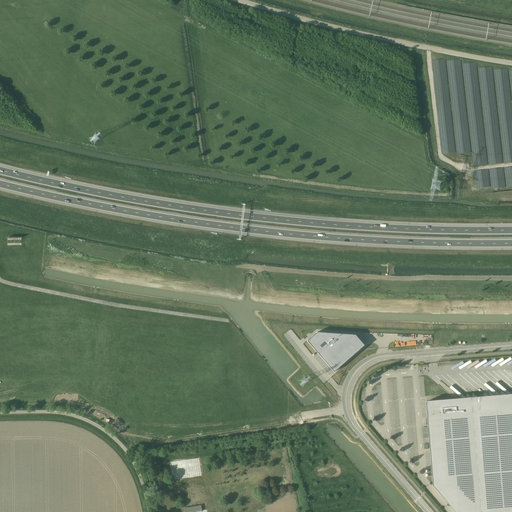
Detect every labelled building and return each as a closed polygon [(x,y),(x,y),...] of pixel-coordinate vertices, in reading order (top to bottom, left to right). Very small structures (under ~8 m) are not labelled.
[(0,385),(194,424),(213,330),(17,290),(0,373),(0,385)] [(317,337),(307,345),(333,375),(362,349),(354,339),(317,337)] [(482,364),(484,368),(496,361),(494,358),(488,362),(486,359),(475,365),(476,367),(482,364)] [(511,511),(511,394),(427,401),(434,486),(456,511),(511,511)] [(373,405),(374,415),(379,415),(379,423),(383,423),(382,405),(373,405)] [(418,453),(418,446),(413,446),(410,446),(410,457),(412,457),(412,453),(418,453)]
